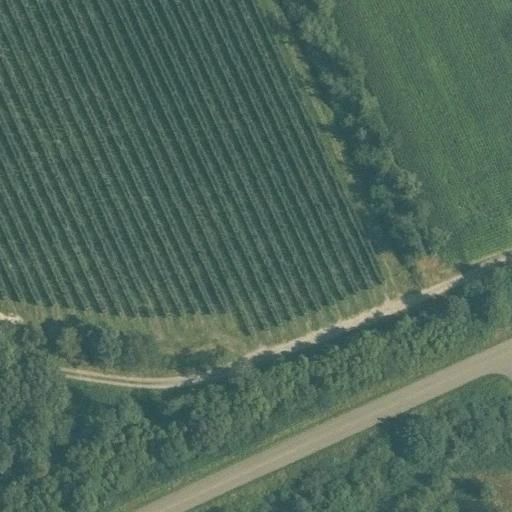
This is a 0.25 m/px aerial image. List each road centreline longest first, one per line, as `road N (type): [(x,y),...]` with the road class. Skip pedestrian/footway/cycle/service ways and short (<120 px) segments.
road 1 (track): [(0,357),(190,377),(220,372),(511,261)]
road 2 (unclassified): [(157,511),(511,350)]
